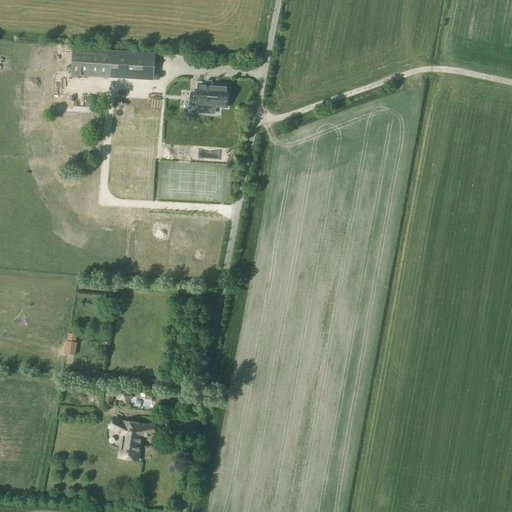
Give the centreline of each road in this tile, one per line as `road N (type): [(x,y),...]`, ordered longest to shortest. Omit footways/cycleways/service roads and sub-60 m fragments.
road 1 (unknown): [(263,76),(188,68),(106,89)]
road 2 (unclassified): [(254,124),(277,0)]
